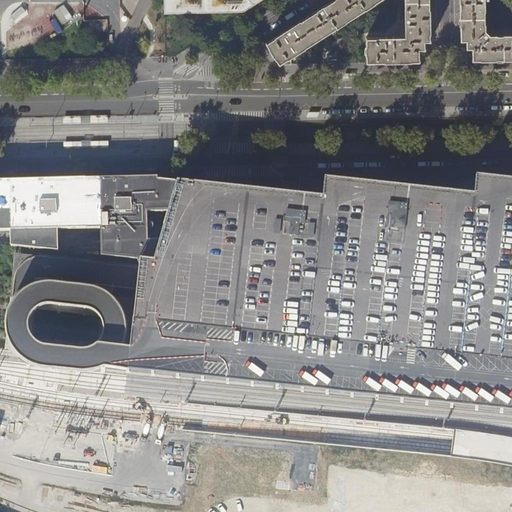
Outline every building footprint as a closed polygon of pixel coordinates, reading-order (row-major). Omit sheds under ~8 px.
[(164,0),(164,13),(244,11),(261,0),(164,0)] [(333,0),(266,43),(280,65),(285,65),(291,64),(291,58),(380,0),(333,0)] [(366,37),(366,63),(384,62),(413,62),(420,62),(420,49),(425,50),(425,42),(431,42),(430,23),(429,0),(404,0),(405,37),(366,37)] [(472,49),(472,61),(473,66),(481,66),(489,66),(489,60),(511,59),(511,34),(490,35),(486,31),(485,0),(459,0),(461,41),(466,41),(466,49),(472,49)] [(511,181),(476,177),(474,196),(399,187),(326,180),(323,198),(315,197),(277,193),(263,192),(253,190),(239,189),(213,186),(195,184),(177,182),(168,212),(159,241),(154,260),(142,259),(138,288),(12,277),(4,359),(151,377),(481,414),(511,414),(511,181)] [(0,230),(12,230),(13,247),(60,251),(59,229),(103,229),(103,256),(142,259),(154,260),(159,241),(144,241),(143,213),(168,212),(177,182),(157,180),(122,181),(63,182),(1,184),(0,183),(0,230)]
